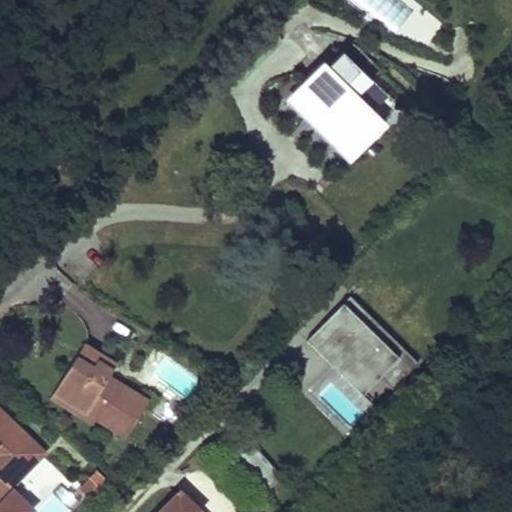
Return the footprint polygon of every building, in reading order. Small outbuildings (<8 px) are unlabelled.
[(376,68),(346,38),(327,58),(295,90),(353,147),(385,114),(357,87),(376,68)] [(305,336),(334,364),(309,389),(350,428),(374,404),(362,393),(402,353),(344,297),(305,336)] [(79,343),(72,357),(89,368),(94,360),(110,370),(113,364),(79,343)] [(395,385),(415,359),(403,350),(383,376),(395,385)] [(93,417),(124,436),(145,402),(106,376),(110,370),(94,360),(89,368),(72,357),(51,389),(93,417)] [(51,389),(46,398),(89,425),(93,417),(51,389)] [(0,494),(41,453),(0,413),(0,494)] [(253,445),(244,453),(269,480),(278,472),(253,445)] [(98,493),(84,480),(74,491),(88,505),(98,493)] [(169,490),(147,511),(187,511),(189,510),(169,490)]
